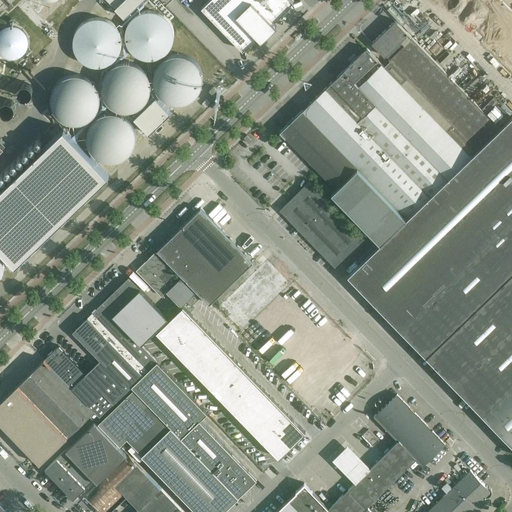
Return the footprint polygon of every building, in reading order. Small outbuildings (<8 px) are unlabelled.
[(0,0),(0,9),(2,9),(3,9),(4,8),(6,7),(7,7),(8,6),(10,5),(11,3),(12,2),(13,1),(13,0),(0,0)] [(142,0),(107,0),(124,18),(142,0)] [(243,51),(257,37),(262,41),(262,40),(261,39),(275,26),(276,27),(277,26),(273,22),(294,1),(292,0),(208,0),(201,7),(243,51)] [(78,44),(80,51),(85,57),(92,61),(99,62),(107,61),(113,58),(119,53),(123,47),(124,39),(123,32),(119,25),(114,20),(107,17),(99,16),(91,18),(84,22),(80,29),(77,36),(78,44)] [(152,65),(159,62),(165,58),(170,52),(172,44),(171,36),(168,29),(163,23),(156,19),(149,18),(141,19),(134,23),(129,28),(126,35),(125,43),(127,51),(131,57),(137,62),(144,65),(152,65)] [(384,66),(471,156),(500,128),(480,108),(395,20),(372,43),(389,61),(384,66)] [(0,46),(1,49),(4,52),(8,55),(13,55),(17,55),(22,53),(25,49),(27,45),(27,40),(26,35),(23,32),(19,29),(15,27),(11,27),(7,29),(3,32),(0,35),(0,36),(0,46)] [(471,156),(384,66),(367,48),(358,56),(357,56),(351,61),(352,62),(343,70),(343,71),(325,88),(429,196),(471,156)] [(155,83),(157,90),(161,96),(167,100),(174,102),(181,102),(188,99),(193,94),(196,87),(197,80),(195,73),(191,67),(185,63),(180,61),(173,61),(168,63),(162,66),(158,70),(156,76),(155,83)] [(105,91),(108,99),(113,106),(121,110),(129,112),(138,110),(145,106),(151,99),(154,91),(154,83),(151,75),(146,68),(138,64),(131,62),(124,63),(117,65),(112,70),(107,76),(105,82),(105,91)] [(469,90),(475,84),(461,70),(455,75),(469,90)] [(55,110),(59,117),(65,122),(73,125),(81,125),(88,123),(95,118),(100,112),(102,104),(101,96),(98,89),(92,83),(85,79),(78,78),(70,79),(64,82),(58,88),(55,94),(54,102),(55,110)] [(17,92),(18,94),(20,96),(22,98),(25,98),(27,97),(30,96),(31,94),(32,92),(32,89),(32,86),(30,84),(28,83),(26,82),(23,82),(20,83),(18,85),(17,87),(16,89),(17,92)] [(216,98),(220,94),(213,87),(209,91),(216,98)] [(429,196),(325,88),(316,97),(315,96),(310,101),(311,102),(280,131),(336,189),(332,193),(381,243),(429,196)] [(149,134),(171,113),(156,97),(134,118),(149,134)] [(5,114),(6,114),(7,114),(9,114),(10,113),(11,113),(12,112),(13,112),(14,110),(14,109),(15,108),(15,107),(15,106),(14,104),(14,103),(13,102),(12,101),(12,100),(11,100),(10,99),(9,99),(8,99),(7,99),(6,99),(5,99),(4,100),(3,100),(2,101),(1,102),(0,103),(0,109),(1,111),(1,112),(2,112),(3,113),(4,114),(5,114)] [(511,116),(500,128),(471,156),(429,196),(381,243),(348,274),(511,443),(511,116)] [(91,148),(95,155),(101,160),(109,163),(117,164),(124,161),(131,156),(135,150),(137,142),(136,134),(133,127),(128,121),(120,118),(113,117),(106,118),(99,121),(94,127),(91,133),(90,140),(91,148)] [(0,249),(15,265),(109,175),(64,128),(2,187),(0,185),(0,249)] [(309,181),(289,200),(280,210),(337,269),(366,240),(309,181)] [(209,304),(253,262),(201,208),(157,250),(209,304)] [(161,296),(167,291),(181,305),(186,300),(191,306),(200,297),(156,251),(136,270),(161,296)] [(141,288),(145,284),(135,274),(131,278),(141,288)] [(102,303),(141,344),(168,318),(129,277),(102,303)] [(131,386),(157,361),(141,344),(102,303),(73,331),(79,338),(106,366),(92,379),(91,380),(86,374),(72,388),(94,411),(100,417),(131,386)] [(238,415),(247,425),(256,434),(265,443),(279,458),(292,445),(305,432),(291,418),(282,408),(273,399),(264,390),(255,380),(246,371),(228,352),(219,343),(210,334),(201,324),(183,305),(168,319),(156,331),(166,341),(175,350),(184,359),(193,369),(202,378),(211,387),(220,397),(229,406),(238,415)] [(44,359),(72,388),(86,374),(58,346),(44,359)] [(0,401),(0,422),(40,464),(94,411),(72,388),(44,359),(0,401)] [(200,420),(207,413),(157,361),(131,386),(134,389),(238,497),(257,479),(200,420)] [(197,511),(222,511),(238,497),(134,389),(98,424),(120,446),(127,439),(197,511)] [(423,465),(445,443),(397,394),(374,416),(398,441),(328,509),(331,511),(361,511),(417,459),(423,465)] [(346,447),(330,462),(354,486),(370,471),(346,447)] [(73,499),(94,479),(66,450),(45,469),(73,499)] [(147,502),(161,488),(128,454),(86,496),(101,511),(109,511),(141,482),(150,492),(144,498),(147,502)] [(460,464),(450,472),(457,480),(466,472),(460,464)] [(469,511),(491,491),(470,470),(426,511),(469,511)] [(331,511),(328,509),(304,484),(296,491),(297,492),(275,511),(331,511)] [(161,488),(147,502),(135,511),(179,511),(182,510),(161,488)]
